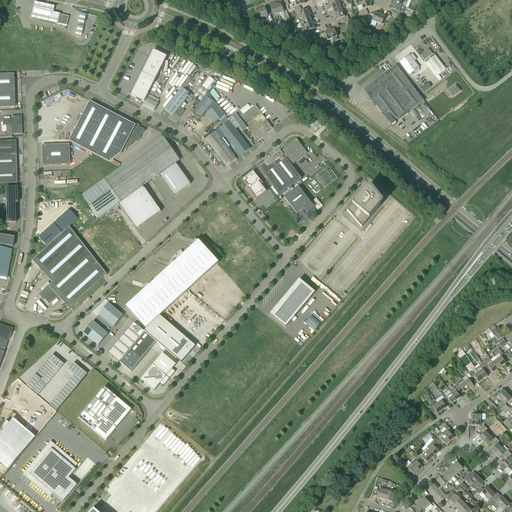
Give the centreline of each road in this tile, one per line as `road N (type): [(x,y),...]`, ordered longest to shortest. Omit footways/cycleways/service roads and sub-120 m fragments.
road 1 (tertiary): [(511,257),(323,102),(149,13)]
road 2 (secondary): [(476,260),(275,511)]
road 3 (residential): [(100,92),(52,79),(29,97),(31,204),(7,305),(25,320)]
road 4 (residential): [(221,182),(291,127),(346,166),(346,188),(288,257)]
road 5 (residential): [(426,26),(359,77),(338,82),(256,36),(242,2)]
road 6 (residential): [(58,328),(221,182)]
road 7 (residential): [(288,257),(158,412)]
road 8 (residential): [(100,92),(178,133),(221,182)]
road 9 (residential): [(158,412),(71,511)]
road 10 (residential): [(58,328),(158,412)]
road 11 (residential): [(426,26),(475,88),(494,87),(511,73)]
